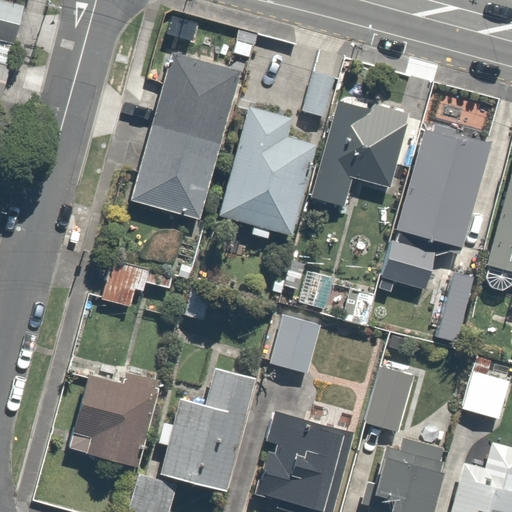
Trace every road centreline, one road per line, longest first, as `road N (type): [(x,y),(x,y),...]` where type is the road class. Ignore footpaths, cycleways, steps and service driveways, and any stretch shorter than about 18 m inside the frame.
road 1 (residential): [(96,0),(0,359)]
road 2 (secondary): [(396,0),(511,31)]
